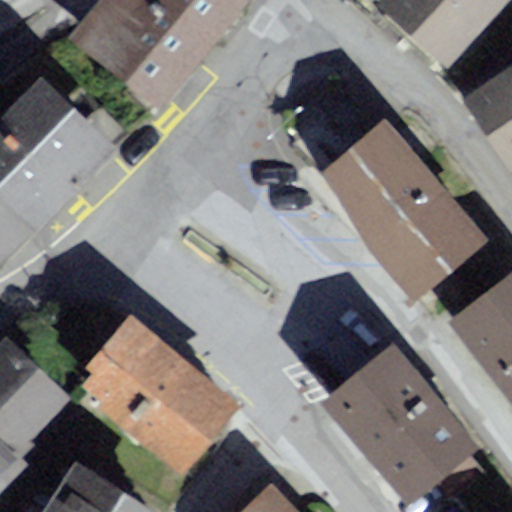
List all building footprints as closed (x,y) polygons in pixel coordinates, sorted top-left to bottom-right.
[(84,0),(55,38),(145,109),(231,0),(84,0)] [(497,0),(369,0),(367,2),(363,7),(438,68),(497,0)] [(511,52),(450,94),(499,168),(511,159),(511,52)] [(40,80),(0,120),(0,262),(112,150),(40,80)] [(378,118),(318,174),(364,246),(418,301),(482,243),(378,118)] [(511,272),(504,262),(431,320),(511,421),(511,272)] [(80,404),(172,477),(223,403),(118,314),(71,360),(76,368),(63,386),(83,397),(80,404)] [(384,350),(314,409),(402,511),(428,511),(483,466),(384,350)] [(60,401),(0,353),(0,473),(15,446),(60,401)] [(144,511),(77,469),(48,511),(144,511)] [(290,511),(268,488),(242,511),(290,511)]
